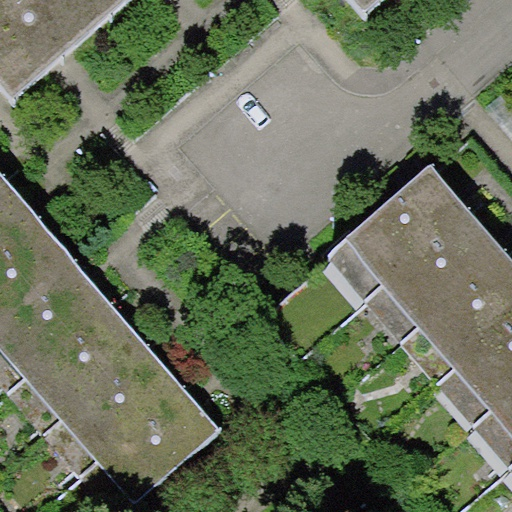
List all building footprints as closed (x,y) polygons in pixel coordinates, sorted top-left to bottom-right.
[(55,66),(109,20),(91,0),(0,0),(0,90),(11,104),(55,66)] [(131,0),(91,0),(109,20),(131,0)] [(346,0),(362,17),(366,21),(365,18),(385,0),(346,0)] [(382,292),(467,218),(447,195),(432,177),(434,175),(429,177),(363,235),(345,250),(382,292)] [(1,185),(0,185),(0,259),(37,226),(18,204),(1,185)] [(382,292),(418,334),(503,260),(483,237),(467,218),(382,292)] [(0,332),(74,269),(53,245),(37,226),(0,259),(0,332)] [(454,376),(511,324),(511,269),(503,260),(418,334),(454,376)] [(0,332),(0,356),(24,384),(110,310),(81,277),(74,269),(0,332)] [(110,310),(24,384),(61,426),(146,351),(118,319),(110,310)] [(490,417),(511,397),(511,324),(454,376),(490,417)] [(146,351),(61,426),(97,467),(182,393),(154,360),(146,351)] [(133,509),(217,437),(220,433),(218,434),(189,401),(182,393),(97,467),(133,509)] [(511,397),(490,417),(511,442),(511,397)]
